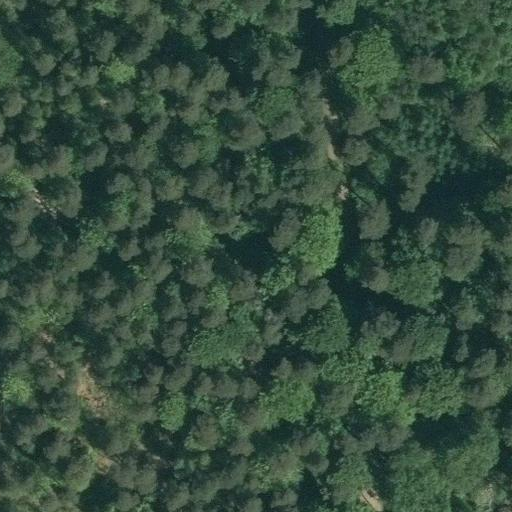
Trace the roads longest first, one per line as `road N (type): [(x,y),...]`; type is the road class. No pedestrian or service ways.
road 1 (track): [(311,0),(363,414),(363,511)]
road 2 (track): [(0,175),(72,219),(203,320),(315,437),(358,511)]
